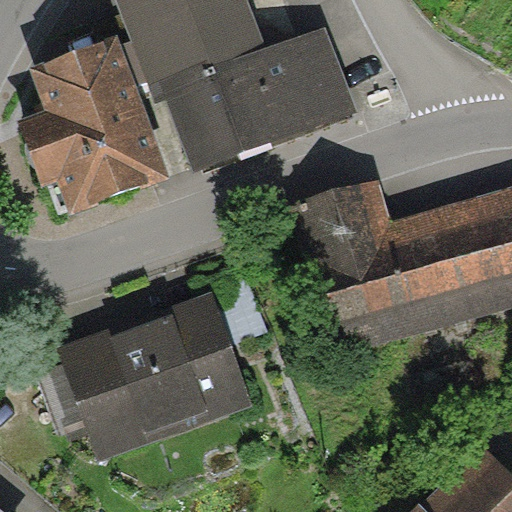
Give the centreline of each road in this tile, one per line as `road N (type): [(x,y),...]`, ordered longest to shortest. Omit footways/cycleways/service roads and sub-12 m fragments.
road 1 (residential): [(0,269),(58,271),(468,131)]
road 2 (residential): [(386,0),(468,131)]
